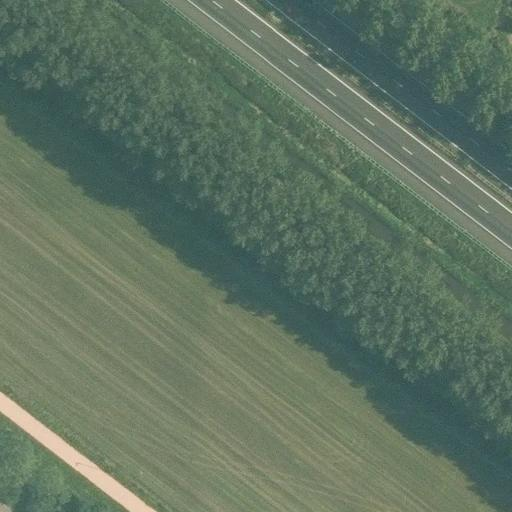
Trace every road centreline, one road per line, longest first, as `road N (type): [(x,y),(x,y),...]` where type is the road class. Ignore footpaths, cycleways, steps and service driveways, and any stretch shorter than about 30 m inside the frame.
road 1 (motorway): [(205,0),(511,236)]
road 2 (motorway): [(511,169),(290,0)]
